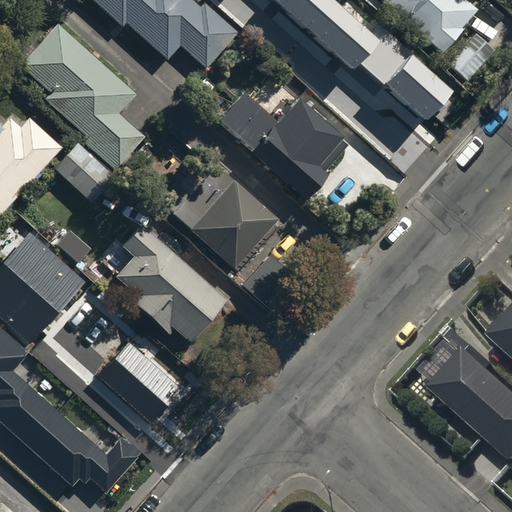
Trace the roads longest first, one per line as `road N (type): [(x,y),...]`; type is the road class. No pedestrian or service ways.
road 1 (residential): [(511,152),(300,390)]
road 2 (residential): [(300,390),(433,511)]
road 3 (residential): [(300,390),(191,511)]
